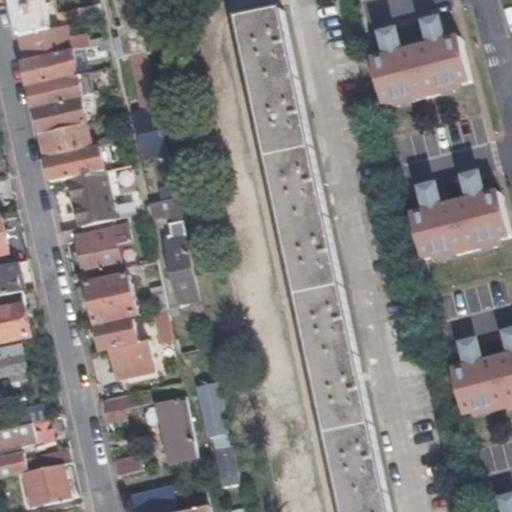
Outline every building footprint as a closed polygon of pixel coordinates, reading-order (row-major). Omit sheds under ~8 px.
[(13,0),(22,43),(54,35),(46,0),(13,0)] [(117,43),(122,63),(134,60),(149,56),(139,7),(137,0),(134,0),(120,4),(124,22),(129,22),(130,32),(123,33),(125,40),(117,43)] [(64,33),(72,32),(107,22),(105,10),(60,19),(64,33)] [(393,511),(286,15),(244,24),(249,52),(246,53),(248,65),(251,65),(264,122),(262,123),(264,135),(267,135),(278,190),(276,191),(279,204),(281,203),(294,259),(292,261),(294,273),(297,273),(308,328),(306,328),(309,342),(311,341),(323,398),(321,399),(324,411),(326,411),(338,465),(335,466),(338,479),(340,478),(347,511),(393,511)] [(22,43),(27,68),(83,55),(82,48),(76,50),(72,32),(64,33),(54,35),(22,43)] [(466,49),(377,71),(389,115),(477,93),(466,49)] [(27,68),(32,92),(82,80),(78,61),(84,59),(83,55),(27,68)] [(149,56),(134,60),(146,115),(138,117),(148,163),(171,158),(149,56)] [(37,115),(39,114),(74,107),(97,101),(96,97),(86,99),(82,80),(32,92),(37,115)] [(39,114),(45,140),(79,132),(74,107),(39,114)] [(79,132),(45,140),(50,164),(96,153),(91,129),(79,132)] [(96,153),(50,164),(55,188),(75,184),(109,176),(104,151),(96,153)] [(139,169),(116,174),(126,223),(130,222),(150,218),(139,169)] [(109,176),(75,184),(85,231),(91,230),(120,224),(109,176)] [(448,203),(469,198),(464,179),(443,184),(448,203)] [(162,192),(165,205),(181,201),(178,189),(162,192)] [(165,205),(153,207),(157,227),(171,224),(174,239),(170,240),(171,245),(168,246),(182,309),(203,304),(181,201),(165,205)] [(417,226),(428,270),(511,248),(511,230),(505,204),(417,226)] [(0,260),(12,258),(4,221),(0,222),(0,260)] [(120,224),(91,230),(93,239),(131,231),(130,222),(126,223),(120,224)] [(85,231),(66,236),(68,248),(81,246),(89,281),(124,273),(120,251),(134,248),(131,231),(93,239),(91,230),(85,231)] [(19,269),(13,270),(16,280),(21,279),(19,269)] [(0,302),(24,297),(26,296),(22,279),(21,279),(16,280),(13,270),(0,273),(0,302)] [(141,320),(133,280),(90,290),(100,329),(141,320)] [(0,349),(35,342),(24,297),(0,302),(0,349)] [(177,344),(171,316),(160,318),(160,324),(159,324),(164,348),(177,344)] [(136,323),(100,332),(105,356),(112,354),(119,383),(158,375),(152,346),(142,347),(136,323)] [(0,383),(30,377),(27,361),(0,367),(0,383)] [(466,420),(468,425),(511,413),(511,367),(457,382),(466,420)] [(213,443),(228,440),(224,419),(226,418),(222,400),(219,401),(217,389),(200,393),(211,443),(213,443)] [(106,418),(152,409),(156,408),(153,396),(104,407),(106,418)] [(169,425),(178,467),(203,462),(190,404),(166,409),(167,415),(160,416),(162,426),(169,425)] [(106,418),(109,429),(154,419),(152,409),(106,418)] [(35,427),(0,434),(0,482),(28,477),(31,476),(27,462),(26,458),(10,461),(11,463),(0,465),(0,464),(0,455),(21,451),(40,447),(35,427)] [(222,450),(230,448),(228,440),(213,443),(215,456),(223,454),(222,450)] [(231,454),(230,448),(222,450),(223,454),(215,456),(223,492),(241,489),(233,453),(231,454)] [(38,460),(41,474),(67,469),(76,467),(73,452),(38,460)] [(38,460),(27,462),(31,476),(41,474),(38,460)] [(117,466),(120,479),(146,473),(143,461),(117,466)] [(41,474),(31,476),(28,477),(36,511),(40,511),(75,504),(67,469),(41,474)] [(136,505),(137,511),(179,511),(176,496),(136,505)]
